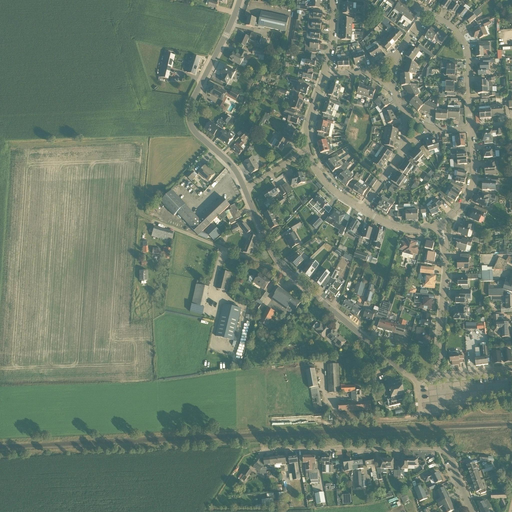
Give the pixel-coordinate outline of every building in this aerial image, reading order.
[(210,1),(207,0),(206,5),(208,5),(208,6),(216,8),(217,3),(210,1)] [(397,0),(391,0),(387,5),(392,8),(393,6),(396,3),(397,0)] [(451,7),(455,2),(456,0),(445,0),(441,7),(442,7),(443,8),(444,7),(446,9),(449,6),(451,7)] [(460,3),(456,0),(455,2),(451,7),(449,11),(450,12),(451,12),(452,12),(454,14),(457,10),(459,12),(463,7),(466,4),(461,2),(460,3)] [(399,13),(404,6),(399,2),(394,9),(399,13)] [(404,6),(399,13),(403,16),(408,9),(404,6)] [(473,13),(469,10),(468,11),(463,7),(459,12),(457,15),(458,16),(459,16),(460,16),(462,18),(465,15),(468,17),(472,14),(473,13)] [(407,19),(413,12),(408,9),(403,16),(407,19)] [(468,17),(465,20),(466,21),(467,22),(467,21),(469,24),(473,21),(476,18),(482,14),(478,9),(473,13),(472,14),(468,17)] [(257,19),(248,17),(246,26),(254,28),(255,27),(258,28),(258,26),(281,31),(281,30),(285,31),(288,18),(284,17),(284,16),(261,11),(259,21),(256,20),(257,19)] [(309,16),(308,22),(312,23),(313,23),(320,23),(320,18),(322,18),(322,14),(317,13),(314,13),(310,12),(309,16)] [(407,19),(408,19),(412,22),(417,15),(413,12),(407,19)] [(487,26),(490,25),(489,21),(482,24),(484,27),(476,31),(476,30),(471,32),(473,38),(478,36),(479,39),(484,37),(489,35),(488,31),(488,30),(487,26)] [(308,26),(307,32),(311,33),(311,32),(319,33),(319,30),(319,28),(321,28),(321,24),(320,23),(313,23),(312,23),(308,22),(308,26)] [(391,35),(389,37),(395,43),(398,39),(390,31),(387,28),(385,30),(388,33),(388,32),(391,35)] [(438,34),(431,28),(425,38),(432,43),(433,40),(438,34)] [(391,29),(390,31),(398,39),(402,35),(396,29),(394,32),(391,29)] [(433,40),(437,43),(441,46),(447,36),(440,31),(438,34),(433,40)] [(307,32),(306,42),(310,43),(310,42),(317,43),(318,40),(318,38),(319,38),(320,33),(319,33),(311,32),(311,33),(307,32)] [(249,37),(247,37),(242,34),(238,43),(245,46),(249,37)] [(389,37),(387,40),(384,37),(382,38),(391,47),(395,43),(389,37)] [(383,47),(387,51),(391,47),(382,38),(381,40),(384,43),(381,45),(383,47)] [(306,46),(305,52),(311,53),(316,53),(317,50),(317,48),(318,48),(319,43),(317,43),(310,42),(310,43),(310,47),(306,46)] [(483,60),(489,60),(488,56),(484,56),(483,50),(490,50),(489,43),(483,43),(478,43),(478,47),(476,48),(476,57),(479,57),(479,60),(483,60)] [(372,48),(370,45),(365,48),(367,51),(370,55),(373,59),(374,58),(374,59),(377,57),(372,48)] [(372,48),(377,57),(381,55),(380,54),(382,53),(376,45),(372,48)] [(409,52),(416,57),(419,52),(412,47),(409,52)] [(248,53),(246,52),(242,49),(239,55),(233,52),(229,60),(240,65),(244,58),(245,58),(248,53)] [(358,54),(357,52),(352,54),(352,55),(354,60),(355,65),(357,65),(361,64),(358,54)] [(358,54),(361,64),(364,63),(364,62),(366,62),(364,57),(363,52),(358,54)] [(412,61),(416,57),(409,52),(405,57),(407,58),(412,61)] [(164,53),(159,74),(158,77),(168,79),(168,76),(170,68),(171,68),(174,56),(164,53)] [(304,66),(305,64),(315,66),(316,60),(314,60),(315,55),(309,54),(308,57),(306,57),(305,60),(302,59),(300,66),(304,66)] [(200,59),(189,55),(188,60),(191,62),(187,73),(195,75),(200,59)] [(406,66),(415,69),(417,64),(412,61),(407,58),(406,63),(407,63),(406,66)] [(490,60),(489,60),(483,60),(483,63),(480,63),(480,68),(478,69),(478,75),(483,75),(486,75),(486,71),(489,71),(488,64),(490,64),(490,60)] [(447,65),(446,71),(455,71),(455,68),(457,69),(457,63),(449,62),(449,65),(447,65)] [(221,81),(225,83),(227,84),(230,79),(231,80),(235,72),(230,68),(227,66),(227,67),(226,66),(221,74),(224,76),(221,81)] [(306,68),(300,66),(299,70),(304,71),(302,78),(306,79),(311,80),(313,73),(311,73),(312,69),(307,68),(306,68)] [(415,69),(406,66),(405,70),(404,70),(403,75),(409,74),(414,73),(415,69)] [(446,79),(456,80),(457,74),(455,74),(455,71),(446,71),(443,71),(443,75),(444,76),(446,76),(446,79)] [(477,88),(491,87),(492,87),(492,86),(492,84),(492,83),(491,82),(494,82),(494,78),(488,79),(488,82),(487,82),(477,82),(477,88)] [(446,82),(445,87),(454,88),(454,85),(456,85),(456,80),(446,79),(444,79),(444,82),(446,82)] [(297,89),(296,88),(293,88),(292,91),(294,93),(299,94),(300,93),(306,95),(309,86),(305,85),(305,86),(299,84),(297,89)] [(332,84),(330,89),(339,93),(340,92),(343,93),(344,89),(344,88),(341,87),(332,84)] [(358,90),(356,95),(362,96),(365,87),(359,85),(358,90)] [(419,89),(417,85),(415,85),(410,85),(404,86),(406,91),(406,90),(408,94),(419,89)] [(226,92),(215,86),(210,94),(222,101),(218,108),(223,110),(225,111),(225,109),(224,107),(223,106),(228,97),(236,101),(237,99),(239,94),(232,90),(230,95),(226,93),(226,92)] [(362,96),(367,98),(370,88),(365,87),(362,96)] [(445,87),(442,87),(442,94),(439,94),(439,97),(446,97),(446,96),(450,96),(455,97),(456,91),(454,91),(454,88),(445,87)] [(375,90),(370,88),(367,98),(372,100),(374,95),(375,90)] [(337,101),(339,93),(330,89),(328,95),(331,96),(330,99),(335,100),(337,101)] [(411,102),(416,97),(419,94),(421,92),(419,89),(408,94),(410,97),(409,97),(411,102)] [(298,95),(296,94),(294,100),(294,101),(291,108),(299,111),(301,105),(302,105),(304,101),(301,100),(302,97),(298,95)] [(375,98),(373,101),(378,106),(386,100),(384,97),(384,96),(383,95),(382,96),(377,100),(375,98)] [(420,101),(416,97),(411,102),(410,103),(414,107),(420,101)] [(324,107),(336,112),(337,112),(340,103),(334,101),(329,100),(328,102),(326,102),(324,107)] [(386,100),(378,106),(378,107),(382,111),(382,112),(385,111),(384,109),(389,105),(390,104),(389,102),(388,103),(386,100)] [(424,105),(419,110),(424,112),(424,111),(427,113),(432,104),(433,102),(429,100),(427,102),(424,105)] [(420,101),(414,107),(418,112),(419,110),(424,105),(420,101)] [(436,117),(436,111),(437,104),(433,102),(432,104),(427,113),(431,114),(431,115),(436,117)] [(324,107),(322,113),(324,114),(323,117),(328,118),(328,119),(332,121),(333,117),(334,117),(336,112),(324,107)] [(297,113),(285,108),(283,113),(289,116),(287,121),(296,124),(299,117),(296,116),(297,113)] [(385,111),(382,112),(383,114),(384,119),(395,116),(393,112),(394,112),(393,110),(392,111),(386,113),(385,111)] [(231,118),(227,116),(223,122),(226,124),(231,118)] [(395,116),(384,119),(387,126),(390,126),(390,123),(396,121),(397,121),(396,119),(395,116)] [(332,121),(328,119),(326,123),(319,121),(318,127),(327,129),(330,129),(331,124),(333,125),(334,121),(332,121)] [(213,135),(219,128),(210,122),(205,129),(213,135)] [(293,126),(286,123),(284,127),(285,128),(283,133),(292,138),(295,130),(292,129),(293,126)] [(242,140),(248,135),(249,134),(253,126),(249,124),(248,125),(245,131),(245,132),(239,137),(242,140)] [(324,137),(327,137),(329,137),(330,129),(327,129),(318,127),(317,132),(324,134),(324,137)] [(385,127),(384,133),(396,136),(398,129),(388,128),(385,127)] [(492,141),(493,141),(492,134),(496,133),(497,135),(501,135),(501,133),(500,128),(496,129),(496,130),(492,130),(482,131),(483,141),(484,141),(484,144),(493,143),(492,141)] [(226,132),(223,130),(218,136),(221,138),(219,139),(224,143),(225,142),(228,145),(233,138),(234,136),(234,134),(230,131),(228,134),(225,132),(226,132)] [(385,139),(395,141),(396,136),(384,133),(383,139),(385,139)] [(274,147),(277,149),(281,151),(285,145),(286,145),(288,142),(279,137),(277,140),(275,139),(271,145),(274,147)] [(319,148),(330,145),(332,145),(330,141),(328,140),(327,137),(324,137),(325,141),(317,143),(319,148)] [(385,139),(384,146),(394,147),(395,141),(385,139)] [(434,150),(439,149),(440,153),(443,152),(442,141),(439,142),(437,141),(437,139),(431,141),(434,150)] [(236,145),(233,149),(239,155),(242,152),(244,150),(243,150),(240,147),(243,144),(244,144),(241,141),(238,144),(237,144),(236,145)] [(422,147),(426,154),(428,157),(430,156),(429,152),(434,150),(431,141),(426,143),(427,145),(422,147)] [(450,151),(460,150),(460,148),(465,147),(464,141),(455,142),(456,148),(450,148),(450,151)] [(319,148),(320,154),(328,151),(328,154),(331,154),(334,152),(333,149),(332,145),(330,145),(319,148)] [(495,146),(489,146),(484,146),(485,151),(483,151),(484,158),(496,157),(495,146)] [(388,159),(392,154),(387,151),(383,148),(380,153),(388,159)] [(413,153),(420,159),(424,155),(417,149),(413,153)] [(457,159),(466,159),(466,153),(460,153),(460,150),(450,151),(450,155),(457,154),(457,159)] [(377,158),(385,164),(388,159),(380,153),(378,152),(375,157),(377,158)] [(420,159),(413,153),(409,157),(411,158),(408,162),(412,164),(416,167),(418,168),(419,167),(417,166),(419,164),(417,162),(420,159)] [(329,168),(340,160),(338,157),(336,154),(334,155),(336,157),(330,161),(326,163),(329,168)] [(260,169),(253,157),(244,162),(251,174),(260,169)] [(377,158),(373,163),(377,166),(381,169),(385,164),(377,158)] [(466,159),(457,159),(453,160),(454,168),(460,168),(460,165),(467,164),(466,159)] [(339,173),(348,165),(346,162),(344,164),(341,160),(340,160),(329,168),(333,173),(336,170),(339,173)] [(489,175),(494,175),(495,175),(495,168),(497,168),(496,160),(488,161),(489,166),(484,167),(485,175),(489,174),(489,175)] [(405,161),(402,165),(410,171),(413,173),(416,169),(413,166),(409,164),(405,161)] [(338,179),(342,182),(350,173),(346,170),(351,165),(349,163),(348,165),(339,173),(341,175),(338,179)] [(208,181),(211,178),(215,174),(205,165),(199,173),(208,181)] [(406,175),(410,171),(402,165),(399,170),(403,173),(406,175)] [(454,176),(466,178),(467,173),(460,171),(460,168),(454,168),(454,170),(455,171),(454,176)] [(191,181),(195,177),(189,171),(185,175),(191,181)] [(394,177),(404,184),(407,180),(407,179),(405,178),(405,177),(397,172),(394,177)] [(295,176),(289,178),(290,183),(291,186),(295,184),(297,184),(298,185),(301,184),(306,182),(304,177),(303,177),(302,173),(295,175),(295,176)] [(350,173),(342,182),(347,186),(350,182),(353,179),(351,178),(353,176),(353,175),(353,174),(351,173),(350,173)] [(358,193),(364,183),(360,180),(362,177),(362,176),(363,175),(361,174),(360,175),(356,180),(358,182),(356,186),(353,190),(358,193)] [(427,174),(423,180),(427,183),(428,183),(432,178),(427,174)] [(451,183),(457,186),(458,183),(465,184),(466,178),(454,176),(453,175),(452,180),(450,180),(449,182),(451,183)] [(394,177),(391,181),(393,183),(391,185),(396,189),(399,190),(404,184),(394,177)] [(500,179),(492,178),(492,181),(483,181),(482,190),(495,191),(495,184),(497,184),(498,181),(500,181),(500,179)] [(358,193),(362,196),(367,189),(368,188),(370,190),(375,183),(372,181),(369,186),(365,183),(364,183),(358,193)] [(451,192),(458,197),(461,192),(456,189),(457,186),(451,183),(450,186),(449,186),(447,189),(447,190),(451,192)] [(391,185),(388,190),(392,193),(393,194),(396,189),(391,185)] [(278,193),(276,191),(273,186),(263,194),(267,201),(278,193)] [(283,195),(284,197),(287,195),(286,193),(281,186),(278,188),(283,195)] [(198,235),(200,234),(206,228),(209,225),(230,205),(222,197),(199,219),(185,205),(172,190),(160,202),(174,216),(177,213),(198,235)] [(455,202),(458,197),(451,192),(447,197),(455,202)] [(480,205),(485,207),(486,207),(489,208),(490,205),(487,204),(488,201),(488,199),(494,201),(495,201),(496,197),(489,195),(487,194),(482,193),(478,192),(477,196),(476,203),(480,205)] [(312,200),(309,204),(313,208),(316,204),(322,210),(319,213),(321,215),(326,211),(323,209),(328,204),(320,195),(314,201),(312,200)] [(279,206),(286,202),(285,200),(286,200),(284,197),(276,202),(279,206)] [(377,197),(373,203),(377,205),(378,204),(379,204),(377,208),(382,211),(387,203),(388,201),(389,200),(386,198),(384,201),(382,200),(377,197)] [(382,211),(387,214),(389,210),(392,206),(394,202),(394,200),(390,197),(389,200),(388,201),(387,203),(382,211)] [(442,205),(439,201),(437,199),(430,204),(431,206),(428,208),(430,211),(432,216),(439,212),(437,209),(442,205)] [(235,220),(241,217),(235,204),(230,207),(231,210),(229,211),(233,218),(229,221),(231,224),(236,222),(235,220)] [(398,212),(403,212),(403,211),(406,211),(406,216),(406,221),(412,221),(412,211),(412,208),(411,208),(404,208),(404,206),(398,205),(398,206),(398,211),(398,212)] [(487,212),(484,210),(479,208),(478,211),(472,208),(470,214),(471,215),(470,218),(479,222),(481,217),(482,217),(484,214),(486,215),(487,212)] [(271,229),(276,227),(278,226),(275,218),(277,217),(276,213),(275,210),(272,212),(271,210),(264,213),(271,229)] [(328,217),(326,220),(330,223),(332,219),(335,221),(335,223),(339,225),(345,215),(343,214),(343,215),(342,214),(342,213),(342,214),(340,213),(340,214),(334,210),(332,214),(330,213),(328,217)] [(222,220),(228,215),(225,211),(218,218),(220,221),(222,220)] [(319,218),(312,226),(316,229),(323,222),(319,218)] [(293,230),(301,225),(299,221),(291,227),(293,230)] [(353,221),(348,230),(354,234),(352,235),(359,239),(360,235),(361,233),(356,231),(358,228),(360,225),(353,221)] [(462,235),(467,237),(470,237),(471,237),(472,231),(471,231),(473,225),(466,222),(464,227),(460,226),(458,233),(462,234),(462,235)] [(241,226),(247,234),(251,231),(244,223),(241,226)] [(212,224),(205,232),(214,241),(221,234),(212,224)] [(171,238),(173,232),(154,227),(151,226),(149,232),(152,233),(151,236),(164,240),(165,239),(168,240),(168,238),(171,238)] [(231,234),(233,233),(240,230),(238,226),(231,229),(231,230),(229,231),(231,234)] [(359,239),(358,242),(362,243),(363,240),(363,238),(369,240),(371,234),(372,229),(371,229),(371,228),(368,227),(367,228),(366,227),(365,231),(362,230),(361,233),(360,235),(359,239)] [(376,235),(374,243),(376,243),(375,248),(380,250),(381,245),(383,240),(380,239),(382,232),(382,231),(379,230),(378,231),(377,231),(376,235)] [(289,235),(285,238),(287,241),(287,242),(288,241),(292,248),(296,245),(299,244),(295,237),(296,236),(294,232),(289,235)] [(250,235),(245,248),(243,252),(251,255),(257,238),(250,235)] [(460,250),(465,252),(467,245),(470,246),(472,241),(462,238),(461,241),(457,240),(456,244),(457,244),(456,248),(460,249),(460,250)] [(400,247),(399,250),(403,251),(402,253),(403,253),(402,256),(412,259),(413,256),(414,254),(417,255),(418,252),(419,247),(416,246),(417,242),(406,239),(405,243),(401,242),(400,247)] [(428,253),(434,254),(434,251),(432,251),(434,243),(426,241),(425,249),(427,250),(427,253),(428,253)] [(294,258),(291,262),(297,267),(303,261),(300,257),(302,255),(298,251),(292,255),(294,258)] [(366,261),(368,256),(356,252),(354,257),(366,261)] [(331,263),(333,261),(335,263),(340,257),(335,253),(328,260),(331,263)] [(428,253),(426,261),(425,260),(424,263),(431,265),(432,262),(434,262),(436,254),(434,254),(428,253)] [(461,270),(466,270),(469,270),(469,259),(470,259),(470,255),(460,255),(460,259),(461,259),(461,262),(457,262),(457,269),(461,269),(461,270)] [(508,263),(511,264),(511,257),(509,256),(506,261),(499,257),(493,267),(493,269),(504,270),(508,263)] [(306,269),(303,272),(309,277),(316,268),(310,263),(312,261),(309,259),(304,264),(305,264),(307,266),(305,269),(306,269)] [(424,279),(424,281),(423,287),(432,288),(434,287),(435,284),(436,281),(435,281),(435,278),(434,276),(433,276),(433,274),(434,274),(434,268),(421,267),(420,273),(421,273),(421,275),(424,279)] [(335,270),(327,286),(330,289),(329,291),(333,294),(334,295),(334,296),(335,297),(339,292),(337,291),(339,288),(342,285),(337,281),(337,280),(336,278),(339,272),(336,271),(335,270)] [(139,281),(148,280),(148,271),(139,271),(139,281)] [(227,291),(231,273),(221,271),(216,289),(227,291)] [(322,271),(315,282),(320,286),(324,281),(328,284),(331,278),(328,275),(322,271)] [(492,271),(482,271),(482,282),(485,282),(493,281),(492,271)] [(498,281),(497,284),(504,286),(503,289),(503,290),(511,292),(511,273),(511,276),(507,275),(506,278),(507,278),(505,283),(498,281)] [(257,278),(254,281),(262,286),(261,288),(264,290),(270,281),(260,274),(257,278)] [(468,280),(468,277),(458,277),(458,280),(456,282),(458,284),(458,285),(459,285),(461,287),(463,285),(468,285),(468,280)] [(358,294),(361,283),(362,281),(359,280),(358,282),(357,282),(354,293),(358,294)] [(359,300),(359,298),(360,296),(362,296),(365,283),(362,282),(358,297),(357,300),(359,300)] [(190,312),(202,315),(209,287),(197,284),(190,312)] [(373,292),(375,284),(373,284),(372,285),(370,285),(365,302),(370,304),(373,292)] [(295,310),(301,303),(279,288),(274,295),(272,299),(286,310),(289,306),(295,310)] [(406,296),(412,296),(412,293),(415,293),(416,290),(409,288),(406,296)] [(471,291),(470,291),(460,291),(460,295),(455,295),(455,303),(461,303),(461,306),(465,306),(465,299),(471,299),(471,291)] [(260,294),(257,299),(262,303),(266,298),(260,294)] [(427,309),(428,309),(432,309),(433,306),(433,302),(431,301),(431,300),(427,299),(428,295),(415,294),(414,303),(417,303),(419,303),(419,308),(423,308),(424,306),(428,307),(427,309)] [(511,296),(507,296),(492,297),(493,302),(501,302),(501,310),(511,309),(511,296)] [(356,305),(355,305),(356,302),(352,299),(350,301),(346,299),(342,306),(351,312),(356,305)] [(351,312),(357,316),(362,309),(363,305),(358,302),(356,305),(351,312)] [(378,313),(376,318),(381,319),(379,324),(378,323),(377,327),(378,327),(378,328),(386,331),(389,321),(386,320),(389,312),(390,312),(392,305),(387,303),(387,304),(384,302),(382,308),(380,308),(378,313)] [(227,339),(233,341),(241,309),(223,304),(216,336),(222,338),(227,340),(227,339)] [(366,310),(365,313),(363,318),(372,321),(374,317),(376,317),(378,311),(379,308),(375,306),(373,310),(372,313),(366,310)] [(267,308),(260,323),(267,327),(275,312),(267,308)] [(467,308),(460,308),(460,311),(454,311),(454,319),(465,319),(465,314),(467,314),(467,308)] [(426,326),(426,325),(431,326),(432,318),(430,318),(431,315),(423,314),(422,317),(421,326),(426,326)] [(510,320),(499,320),(499,315),(493,315),(494,332),(502,331),(502,338),(505,338),(505,340),(511,340),(510,320)] [(399,322),(398,322),(397,324),(395,333),(403,336),(405,331),(406,327),(405,326),(406,322),(404,321),(400,319),(399,322)] [(397,324),(389,321),(386,331),(395,333),(397,324)] [(324,327),(320,324),(315,330),(319,333),(318,333),(324,338),(329,331),(324,326),(324,327)] [(415,335),(414,339),(419,341),(417,345),(422,346),(425,343),(427,344),(430,342),(429,339),(428,338),(429,335),(430,329),(425,329),(417,328),(416,334),(415,334),(415,335)] [(327,337),(336,344),(335,345),(340,349),(346,342),(342,338),(341,338),(335,333),(336,333),(333,330),(327,337)] [(488,365),(487,360),(486,346),(480,347),(481,357),(475,358),(476,366),(488,365)] [(510,350),(503,351),(504,363),(511,362),(510,350)] [(500,351),(492,352),(494,364),(501,363),(500,351)] [(458,352),(449,353),(449,356),(450,362),(452,362),(452,365),(458,365),(458,363),(463,363),(462,359),(464,359),(463,356),(462,356),(462,353),(458,353),(458,352)] [(340,392),(338,364),(327,365),(329,393),(340,392)] [(309,388),(310,388),(318,387),(315,369),(314,365),(305,366),(306,371),(309,388)] [(368,372),(369,379),(376,377),(375,371),(368,372)] [(388,403),(389,407),(393,406),(400,404),(399,404),(398,400),(406,398),(401,382),(400,379),(396,380),(396,383),(388,385),(389,391),(387,392),(389,399),(388,400),(387,399),(388,403)] [(361,410),(371,410),(371,405),(370,402),(362,402),(361,390),(361,388),(357,388),(357,390),(356,390),(357,391),(357,403),(361,403),(361,410)] [(361,410),(361,403),(357,403),(357,391),(355,392),(352,392),(352,400),(347,400),(347,403),(339,403),(339,406),(339,411),(361,410)] [(271,465),(271,469),(280,468),(280,466),(282,466),(282,464),(286,464),(285,455),(270,457),(271,465)] [(309,480),(310,480),(311,483),(320,483),(320,480),(318,480),(318,478),(318,476),(318,470),(316,470),(315,463),(315,455),(309,455),(309,480)] [(288,457),(289,465),(291,464),(293,480),(300,479),(297,460),(297,456),(288,457)] [(271,465),(270,457),(263,458),(263,459),(260,459),(256,464),(253,468),(260,473),(261,470),(263,470),(271,469),(271,465)] [(352,458),(353,466),(357,465),(358,469),(363,469),(361,457),(352,458)] [(374,464),(373,457),(364,459),(365,464),(366,466),(368,466),(368,469),(371,468),(372,471),(372,472),(373,472),(373,473),(371,473),(371,477),(373,477),(374,481),(378,480),(376,472),(374,464)] [(352,466),(353,466),(352,458),(343,460),(344,467),(345,467),(345,471),(353,471),(352,466)] [(393,471),(393,459),(387,459),(387,469),(390,469),(390,471),(391,471),(391,472),(394,472),(394,477),(394,479),(397,479),(397,478),(397,471),(393,471)] [(408,470),(408,466),(408,460),(401,459),(401,471),(397,471),(397,478),(401,478),(401,477),(401,473),(403,473),(403,472),(408,473),(408,470)] [(408,460),(408,466),(408,470),(414,470),(414,466),(418,466),(420,466),(422,469),(428,466),(425,462),(423,464),(421,461),(418,461),(418,460),(408,460)] [(470,475),(478,472),(475,463),(467,466),(470,475)] [(485,469),(482,470),(483,473),(494,470),(492,464),(484,466),(485,469)] [(361,472),(355,472),(356,484),(362,484),(362,487),(366,487),(366,481),(365,476),(362,476),(361,472)] [(470,475),(473,483),(481,481),(478,472),(470,475)] [(430,473),(423,476),(425,481),(425,482),(433,479),(435,484),(437,483),(442,481),(441,480),(442,480),(441,477),(440,477),(438,473),(432,476),(430,473)] [(473,483),(476,492),(480,491),(481,494),(486,492),(485,488),(484,488),(481,481),(473,483)] [(423,489),(425,493),(436,488),(434,484),(423,489)] [(423,489),(422,486),(415,489),(420,502),(427,499),(425,493),(423,489)] [(438,504),(450,499),(444,488),(436,491),(440,499),(436,501),(438,504)] [(403,503),(410,500),(405,491),(397,496),(399,499),(401,498),(403,503)] [(281,506),(285,506),(283,492),(277,493),(278,501),(273,502),(262,504),(262,508),(274,506),(274,507),(278,506),(278,509),(282,508),(281,506)] [(325,503),(323,492),(315,494),(317,504),(325,503)] [(343,495),(344,504),(352,504),(352,495),(343,495)] [(438,504),(439,508),(443,506),(445,511),(450,511),(455,510),(450,499),(438,504)] [(484,502),(484,501),(477,505),(480,511),(489,511),(488,509),(491,508),(487,500),(484,502)]
